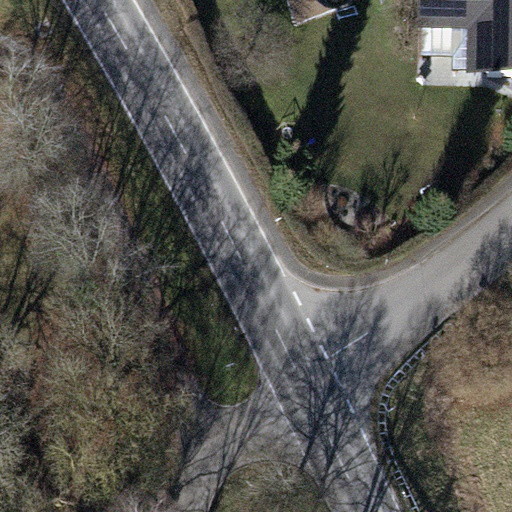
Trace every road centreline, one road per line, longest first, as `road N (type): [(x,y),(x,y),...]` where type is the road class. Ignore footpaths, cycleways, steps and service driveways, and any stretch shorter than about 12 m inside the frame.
road 1 (secondary): [(100,0),(310,383)]
road 2 (residential): [(511,229),(310,383)]
road 3 (secondary): [(310,383),(375,511)]
